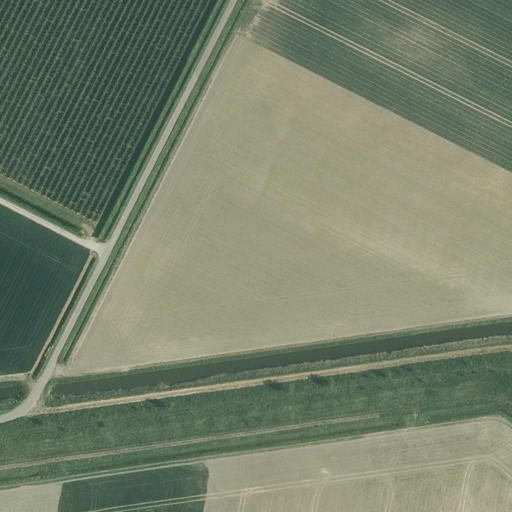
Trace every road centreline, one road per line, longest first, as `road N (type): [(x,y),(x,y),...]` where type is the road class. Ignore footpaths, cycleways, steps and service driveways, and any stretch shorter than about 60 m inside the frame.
road 1 (track): [(511,402),(501,393),(426,402),(0,468)]
road 2 (unclassified): [(105,252),(233,0)]
road 3 (unclassified): [(0,421),(25,408),(41,383),(105,252)]
